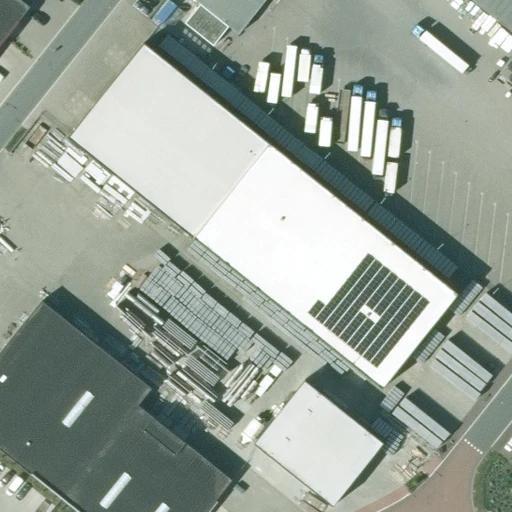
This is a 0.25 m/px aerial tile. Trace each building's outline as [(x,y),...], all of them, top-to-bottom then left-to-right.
[(20,0),(0,0),(0,45),(30,7),(20,0)] [(195,0),(239,35),(266,0),(195,0)] [(379,0),(368,0),(389,19),(395,13),(379,0)] [(511,0),(471,0),(511,32),(511,57),(500,73),(511,83),(511,0)] [(228,27),(200,4),(185,23),(213,46),(228,27)] [(145,43),(69,138),(383,389),(458,294),(145,43)] [(42,301),(0,353),(0,449),(78,511),(206,511),(214,502),(215,503),(217,501),(216,500),(232,481),(186,444),(186,443),(184,441),(183,442),(171,432),(171,431),(168,428),(168,429),(155,419),(156,418),(154,417),(153,417),(138,406),(152,389),(42,301)] [(384,443),(305,380),(254,444),(333,506),(384,443)]
